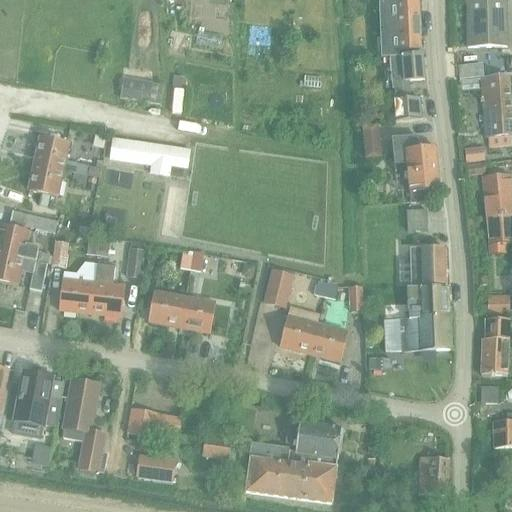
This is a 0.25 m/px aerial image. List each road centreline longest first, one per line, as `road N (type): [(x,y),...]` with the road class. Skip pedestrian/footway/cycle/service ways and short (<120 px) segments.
road 1 (residential): [(462,416),(0,339)]
road 2 (residential): [(462,416),(464,342),(433,0)]
road 3 (residential): [(0,118),(5,103),(185,133)]
